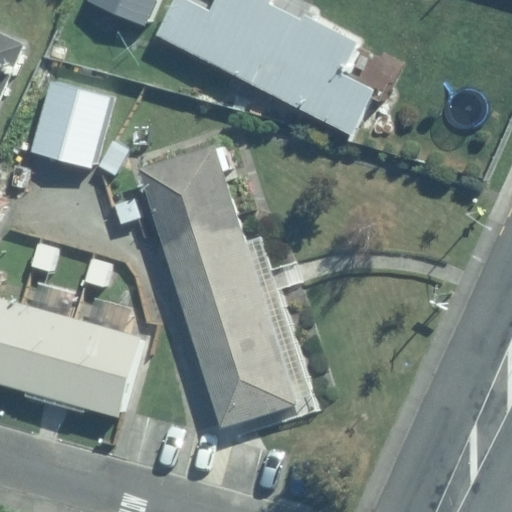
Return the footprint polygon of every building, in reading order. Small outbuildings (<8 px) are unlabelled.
[(191,2),(171,39),(366,144),(389,100),(360,84),(374,58),(266,0),(229,0),(220,18),(191,2)] [(28,49),(0,38),(0,125),(26,55),(28,49)] [(57,77),(38,151),(98,166),(117,93),(57,77)] [(238,131),(143,160),(234,433),(335,402),(238,131)] [(0,231),(11,206),(0,202),(0,231)] [(64,250),(42,244),(36,267),(57,273),(64,250)] [(97,259),(90,282),(112,288),(118,263),(97,259)] [(0,381),(128,417),(149,335),(0,294),(0,381)]
